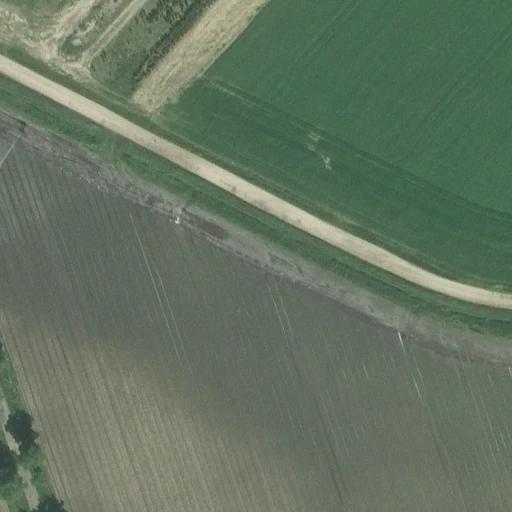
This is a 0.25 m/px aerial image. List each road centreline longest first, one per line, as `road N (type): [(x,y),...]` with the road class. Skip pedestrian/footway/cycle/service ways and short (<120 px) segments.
road 1 (track): [(511,302),(477,300),(0,64)]
road 2 (track): [(0,383),(43,511)]
